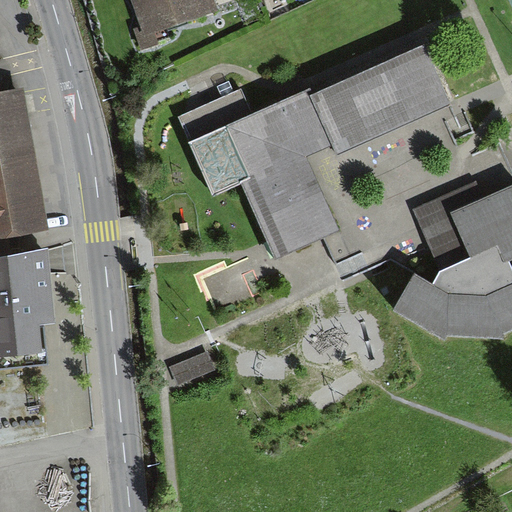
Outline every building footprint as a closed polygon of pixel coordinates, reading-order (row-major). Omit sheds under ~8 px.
[(215,0),(132,0),(147,40),(221,14),(215,0)] [(245,90),(175,121),(213,205),(249,189),(284,264),(347,236),(312,157),(340,145),(343,153),(452,105),(431,58),(320,108),(315,97),(260,121),(245,90)] [(0,240),(39,235),(30,161),(21,94),(0,96),(0,240)] [(481,183),(416,213),(447,280),(442,292),(422,282),(402,320),(455,349),(511,348),(511,196),(492,206),(481,183)] [(57,262),(0,266),(0,369),(52,365),(49,329),(62,328),(57,262)] [(208,351),(171,366),(178,382),(215,367),(208,351)]
